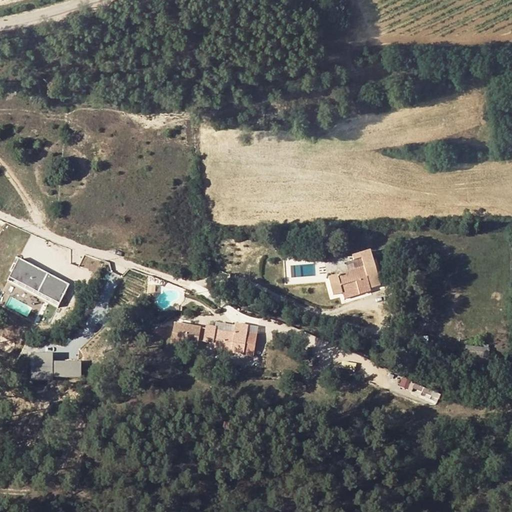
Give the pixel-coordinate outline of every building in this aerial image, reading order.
[(371,246),(354,252),(352,252),(355,259),(363,256),(366,264),(329,277),(333,290),(344,287),(359,281),(363,296),(374,293),(373,289),(384,285),(374,255),(371,246)] [(69,285),(18,259),(9,278),(59,304),(69,285)] [(348,301),(363,296),(359,281),(344,287),(348,301)] [(173,292),(170,291),(168,291),(163,294),(161,297),(161,299),(161,302),(162,304),(164,306),(166,308),(169,308),(172,308),(174,307),(176,305),(178,303),(178,300),(178,298),(177,295),(175,293),(173,292)] [(235,325),(217,322),(215,331),(234,334),(235,325)] [(200,329),(174,324),(171,344),(197,349),(200,329)] [(206,327),(203,342),(212,344),(211,350),(243,355),(244,350),(255,352),(258,336),(247,334),(248,326),(235,325),(234,334),(215,331),(216,328),(206,327)] [(258,336),(259,329),(248,326),(247,334),(258,336)] [(481,358),(481,348),(466,347),(465,357),(481,358)] [(53,355),(30,355),(31,378),(52,377),(52,378),(81,377),(81,361),(52,362),(53,355)] [(404,377),(401,386),(439,402),(442,394),(404,377)]
